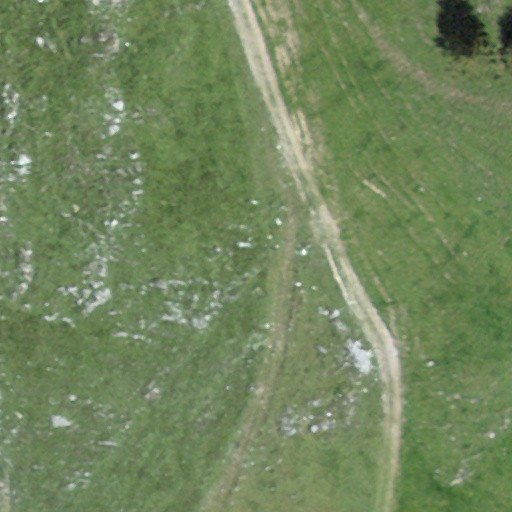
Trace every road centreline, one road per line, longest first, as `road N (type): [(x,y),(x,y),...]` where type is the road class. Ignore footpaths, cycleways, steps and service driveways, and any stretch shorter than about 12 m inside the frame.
road 1 (track): [(374,511),(379,334),(286,206)]
road 2 (track): [(203,511),(222,487),(258,389),(286,206)]
road 3 (track): [(286,206),(228,0)]
